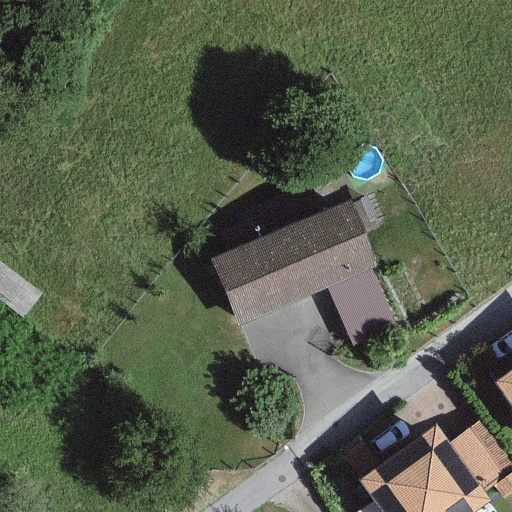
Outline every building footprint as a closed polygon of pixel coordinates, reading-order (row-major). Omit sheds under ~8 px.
[(349,200),(208,260),(237,327),(326,289),(370,269),(378,266),(349,200)] [(396,329),(370,269),(326,289),(352,348),(396,329)] [(0,275),(0,319),(14,331),(35,304),(0,275)] [(511,369),(493,383),(511,409),(511,369)] [(511,466),(480,421),(448,444),(483,493),(511,471),(511,466)] [(448,444),(434,425),(357,480),(379,511),(475,511),(489,502),(483,493),(448,444)]
